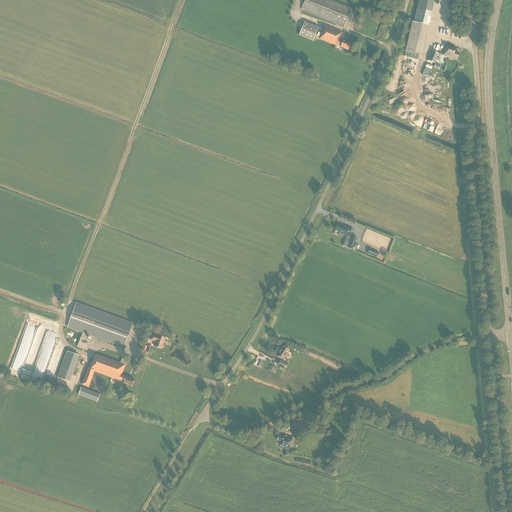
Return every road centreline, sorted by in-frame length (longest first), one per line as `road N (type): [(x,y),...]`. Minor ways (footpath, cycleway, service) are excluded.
road 1 (unclassified): [(201,417),(253,335),(340,159),(406,0)]
road 2 (tertiary): [(489,335),(469,0)]
road 3 (primary): [(510,333),(487,80),(499,0)]
road 4 (unclassified): [(505,511),(489,335)]
